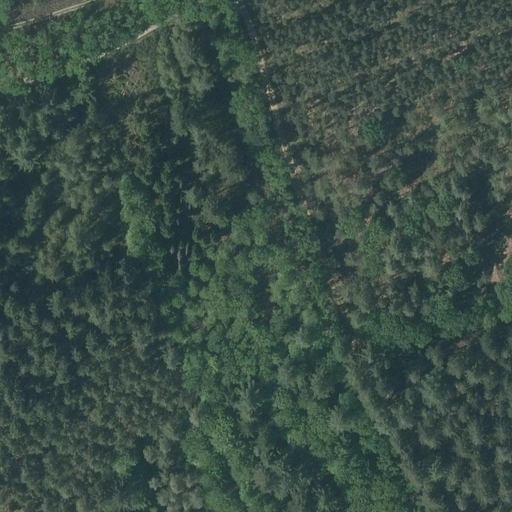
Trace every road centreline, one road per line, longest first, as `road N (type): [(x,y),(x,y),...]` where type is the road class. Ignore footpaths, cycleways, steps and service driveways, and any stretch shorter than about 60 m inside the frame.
road 1 (track): [(61,511),(131,437),(272,346),(348,317)]
road 2 (track): [(235,0),(348,317)]
road 3 (track): [(0,100),(46,89),(188,16),(197,0)]
road 4 (track): [(454,511),(348,317)]
road 5 (track): [(348,317),(511,283)]
